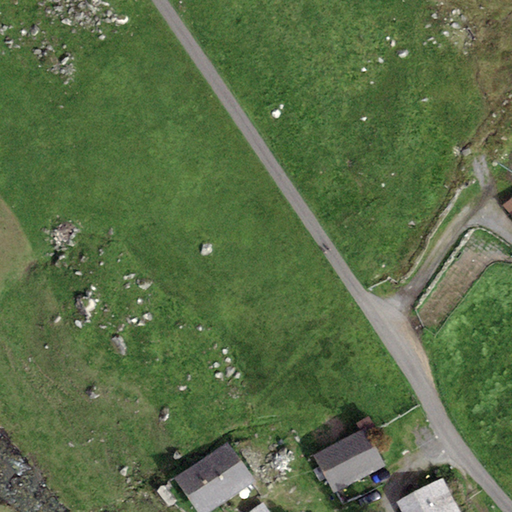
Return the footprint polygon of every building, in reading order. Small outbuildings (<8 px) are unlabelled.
[(511,196),(502,204),(511,215),(511,196)] [(312,454),(332,492),(386,464),(366,426),(312,454)] [(175,476),(198,511),(210,511),(256,482),(229,441),(175,476)] [(399,501),(404,511),(459,511),(443,479),(399,501)] [(269,511),(262,502),(248,511),(269,511)]
